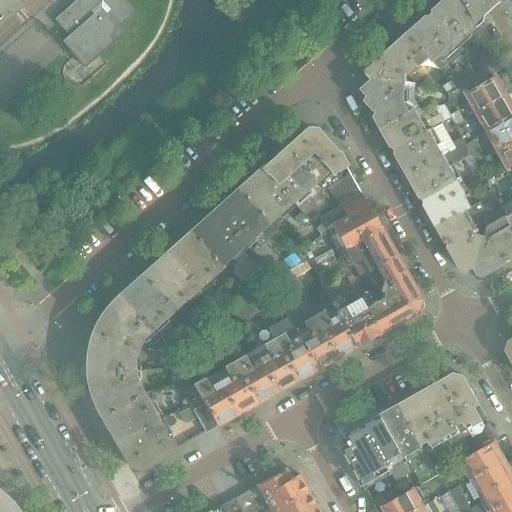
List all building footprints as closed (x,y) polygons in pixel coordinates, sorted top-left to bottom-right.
[(117,27),(134,13),(122,0),(75,0),(53,20),(68,36),(61,42),(84,68),(99,55),(123,34),(117,27)] [(458,44),(472,32),(478,27),(479,21),(471,7),(466,0),(447,0),(435,11),(435,15),(431,18),(428,18),(408,35),(431,59),(434,63),(444,54),(445,56),(458,44)] [(511,0),(466,0),(471,7),(479,21),(493,9),(502,0),(511,0)] [(431,59),(408,35),(368,71),(373,77),(373,82),(365,89),(371,96),(368,100),(377,111),(379,112),(377,117),(384,130),(417,111),(416,109),(419,108),(414,100),(415,84),(405,82),(406,77),(416,68),(418,70),(431,59)] [(478,72),(488,67),(484,59),(474,65),(478,72)] [(465,94),(496,76),(490,66),(488,67),(478,72),(458,84),(462,92),(463,96),(466,95),(465,94)] [(507,95),(496,76),(465,94),(466,95),(467,94),(477,113),(507,95)] [(462,92),(456,86),(455,87),(452,81),(443,87),(447,92),(458,96),(459,98),(463,96),(462,92)] [(451,103),(459,98),(458,96),(447,92),(443,92),(442,98),(447,98),(449,98),(451,103)] [(511,116),(511,104),(508,96),(507,95),(477,113),(487,131),(511,116)] [(450,116),(445,106),(434,107),(443,123),(451,119),(450,116)] [(429,132),(417,111),(384,130),(410,176),(444,157),(430,132),(429,132)] [(463,121),(458,112),(450,116),(451,119),(455,125),(463,121)] [(511,142),(511,116),(487,131),(498,151),(511,142)] [(344,165),(337,153),(335,154),(313,129),(305,129),(286,146),(316,180),(327,171),(330,174),(344,165)] [(511,142),(498,151),(507,168),(511,165),(511,142)] [(451,167),(472,156),(466,145),(445,156),(451,167)] [(316,180),(286,146),(237,189),(267,222),(291,201),(292,202),(316,180)] [(468,201),(450,167),(444,157),(410,176),(439,227),(496,196),(490,184),(484,187),(487,194),(467,204),(466,202),(468,201)] [(489,165),(485,158),(476,164),(478,166),(480,170),(489,165)] [(361,195),(350,175),(325,188),(338,205),(339,208),(361,195)] [(276,232),(267,222),(237,189),(190,231),(220,265),(230,255),(241,267),(254,256),(243,243),(255,232),(264,243),(276,232)] [(110,211),(120,202),(119,201),(114,195),(104,205),(108,210),(110,211)] [(330,227),(367,206),(361,195),(339,208),(319,219),(321,224),(315,229),(317,231),(321,235),(326,231),(325,229),(330,227)] [(484,235),(488,219),(504,210),(496,196),(439,227),(464,271),(471,267),(477,270),(481,276),(511,258),(511,226),(493,238),(484,235)] [(318,215),(306,202),(298,210),(310,222),(318,215)] [(380,229),(367,206),(330,227),(343,250),(380,229)] [(395,256),(380,229),(343,250),(352,266),(361,260),(367,271),(395,256)] [(220,265),(190,231),(164,254),(196,288),(221,266),(220,265)] [(302,262),(311,255),(306,249),(297,256),(302,262)] [(196,288),(164,254),(141,275),(172,310),(196,288)] [(292,268),(299,261),(293,254),(286,261),(292,268)] [(422,304),(409,280),(395,256),(367,271),(368,273),(367,274),(373,286),(382,281),(385,286),(383,293),(404,298),(402,303),(422,309),(423,306),(422,304)] [(172,310),(141,275),(115,298),(107,307),(100,316),(94,327),(92,332),(136,349),(140,338),(172,310)] [(326,286),(320,275),(316,277),(323,288),(326,286)] [(329,300),(352,288),(349,282),(346,277),(323,289),(329,300)] [(362,287),(362,286),(358,278),(349,282),(352,288),(354,292),(362,287)] [(215,301),(207,292),(203,296),(212,304),(215,301)] [(259,310),(271,301),(266,293),(253,302),(259,310)] [(381,333),(420,311),(422,309),(402,303),(404,298),(383,293),(381,299),(367,307),(381,333)] [(212,304),(203,296),(199,300),(207,308),(212,304)] [(381,333),(367,307),(365,309),(359,299),(352,303),(335,312),(355,348),(381,333)] [(237,322),(256,308),(250,301),(232,315),(237,322)] [(355,348),(335,312),(325,318),(322,312),(313,317),(336,358),(355,348)] [(336,358),(313,317),(303,323),(306,328),(296,334),(316,369),(336,358)] [(131,361),(136,349),(92,332),(90,338),(87,350),(86,359),(85,371),(87,383),(90,394),(94,406),(100,416),(141,393),(133,379),(131,361)] [(316,369),(296,334),(287,339),(284,333),(273,340),(297,380),(316,369)] [(185,353),(165,341),(155,335),(153,340),(163,345),(160,355),(183,360),(185,353)] [(297,380),(273,340),(263,346),(266,351),(256,356),(276,392),(297,380)] [(276,392),(256,356),(246,362),(242,357),(233,363),(256,404),(276,392)] [(256,404),(233,363),(223,368),(226,374),(216,379),(235,415),(256,404)] [(187,379),(184,370),(176,372),(180,382),(187,379)] [(487,418),(463,376),(455,374),(441,382),(453,403),(452,404),(463,422),(464,422),(466,425),(472,422),(474,425),(487,418)] [(192,385),(188,378),(187,379),(180,382),(172,385),(176,392),(180,392),(192,385)] [(235,415),(216,379),(206,385),(203,380),(191,386),(198,397),(214,427),(235,415)] [(463,422),(452,404),(453,403),(441,382),(400,405),(422,445),(430,441),(432,444),(459,429),(457,426),(463,422)] [(157,423),(141,393),(100,416),(128,466),(139,469),(175,449),(170,441),(169,442),(163,433),(162,432),(174,425),(169,416),(157,423)] [(214,427),(198,397),(188,403),(192,410),(192,411),(204,433),(214,427)] [(423,447),(422,445),(400,405),(381,416),(406,461),(407,460),(422,485),(440,475),(423,447)] [(406,461),(381,416),(347,435),(350,441),(351,444),(343,448),(363,484),(406,461)] [(482,447),(494,435),(484,425),(472,438),(482,447)] [(474,477),(505,460),(496,443),(464,460),(474,477)] [(466,458),(461,448),(452,453),(457,462),(466,458)] [(511,499),(511,471),(511,470),(509,464),(508,465),(505,460),(474,477),(487,500),(471,509),(459,487),(451,491),(450,492),(460,511),(490,511),(493,511),(511,499)] [(270,510),(307,489),(298,474),(292,477),(291,476),(289,478),(284,470),(256,486),(257,487),(234,499),(241,511),(265,511),(270,509),(270,510)] [(462,486),(457,478),(447,483),(451,491),(459,487),(462,486)] [(319,511),(307,489),(270,510),(271,511),(319,511)] [(414,511),(423,507),(413,489),(388,504),(383,495),(373,501),(378,510),(381,508),(383,511),(414,511)] [(15,511),(10,505),(2,496),(0,494),(0,511),(15,511)] [(511,511),(511,499),(493,511),(511,511)] [(423,507),(414,511),(439,511),(434,502),(423,507)]
